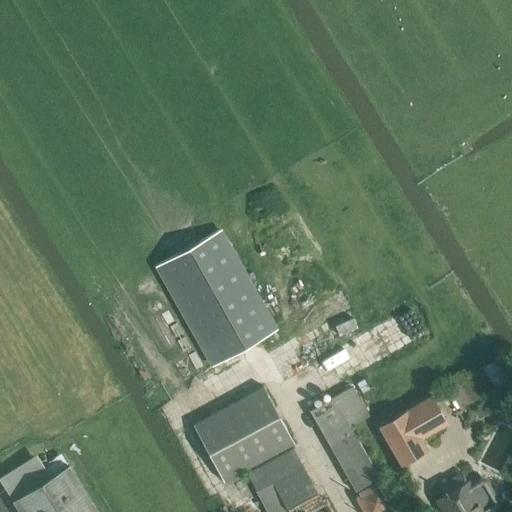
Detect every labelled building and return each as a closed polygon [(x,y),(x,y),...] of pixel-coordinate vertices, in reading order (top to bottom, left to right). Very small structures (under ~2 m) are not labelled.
[(156,265),(182,312),(212,365),(278,327),(250,278),(222,228),(156,265)] [(484,365),(495,386),(510,378),(499,357),(484,365)] [(355,491),(379,476),(351,426),(370,415),(353,386),(310,409),(355,491)] [(265,387),(195,424),(225,479),(294,442),(265,387)] [(379,425),(402,465),(429,449),(422,437),(449,422),(433,394),(379,425)] [(333,511),(326,499),(322,501),(293,446),(247,472),(268,511),(333,511)] [(27,511),(101,511),(74,468),(21,501),(27,511)] [(356,493),(367,511),(384,511),(396,505),(380,479),(356,493)] [(467,481),(436,499),(443,511),(486,511),(496,505),(498,500),(486,480),(480,479),(470,485),(467,481)] [(0,511),(10,511),(0,496),(0,511)]
